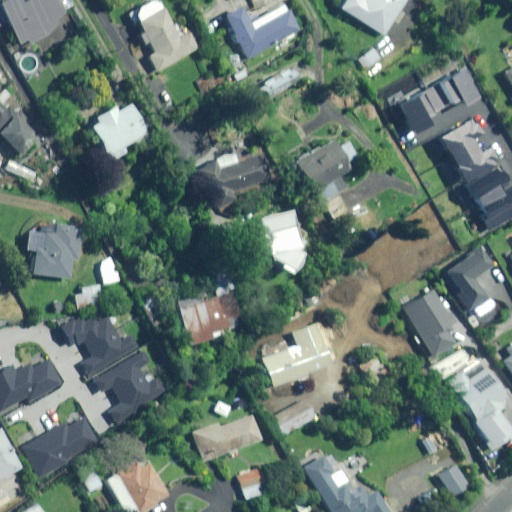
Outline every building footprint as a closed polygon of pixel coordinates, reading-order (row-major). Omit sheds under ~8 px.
[(64,9),(73,5),(70,0),(23,0),(22,1),(21,0),(0,0),(0,8),(19,44),(27,40),(29,44),(48,34),(61,22),(58,19),(66,12),(64,9)] [(161,7),(158,2),(150,0),(149,0),(138,6),(135,14),(139,21),(137,22),(142,31),(138,34),(143,44),(147,42),(153,52),(148,55),(156,71),(198,48),(188,32),(179,37),(162,7),(161,7)] [(340,0),(337,5),(383,33),(392,19),(397,22),(403,11),(398,8),(403,0),(340,0)] [(286,10),(283,4),(259,17),(257,14),(249,18),(242,5),(224,15),(234,34),(232,35),(237,43),(238,42),(248,59),(301,30),(289,8),(286,10)] [(376,60),(369,50),(354,61),(362,71),(376,60)] [(409,130),(426,120),(423,115),(455,96),(459,102),(474,93),(466,79),(469,78),(461,64),(459,66),(458,63),(443,72),(444,74),(410,93),(409,91),(392,101),(393,102),(386,106),(395,121),(402,117),(409,130)] [(511,63),(501,69),(511,89),(511,95),(511,97),(511,98),(511,63)] [(299,79),(292,67),(288,69),(287,67),(262,81),(263,84),(257,88),(264,99),(299,79)] [(0,136),(21,155),(37,138),(32,133),(33,132),(26,126),(30,121),(18,110),(16,113),(3,101),(9,94),(3,90),(0,92),(0,136)] [(130,141),(133,147),(149,138),(130,104),(117,111),(114,106),(94,117),(97,122),(91,126),(110,159),(126,150),(123,144),(130,141)] [(486,143),(476,149),(468,135),(478,130),(470,116),(466,119),(465,117),(434,133),(459,179),(490,162),(487,157),(492,154),(486,143)] [(312,186),(320,200),(343,187),(336,175),(347,168),(344,163),(355,157),(345,139),(335,144),(331,136),(291,159),(308,188),(312,186)] [(212,156),(193,167),(216,207),(234,197),(230,190),(269,177),(261,151),(217,164),(212,156)] [(492,164),(463,181),(471,196),(473,195),(482,211),(480,212),(482,217),(479,218),(485,229),(511,213),(511,192),(511,193),(505,183),(498,187),(495,182),(504,177),(497,164),(493,166),(492,164)] [(332,221),(350,211),(340,193),(322,203),(332,221)] [(294,246),(299,237),(294,234),(286,205),(252,214),(257,231),(256,236),(256,240),(258,244),(261,247),(262,250),(265,249),(266,256),(269,255),(277,260),(275,263),(287,269),(289,266),(293,264),(295,260),(297,256),(297,252),(299,249),(294,246)] [(81,226),(53,222),(52,232),(25,228),(23,247),(33,249),(30,272),(69,278),(72,258),(76,259),(81,226)] [(491,265),(477,245),(437,272),(463,309),(484,296),(471,278),(491,265)] [(121,279),(110,257),(101,260),(100,268),(104,283),(121,279)] [(104,308),(99,283),(80,287),(81,292),(73,294),(76,313),(104,308)] [(444,310),(431,287),(400,305),(429,356),(453,342),(446,331),(450,329),(447,324),(453,320),(448,311),(444,310)] [(198,294),(175,300),(186,343),(211,336),(210,331),(228,327),(225,318),(239,314),(232,290),(199,299),(198,294)] [(149,293),(141,299),(147,308),(155,303),(149,293)] [(116,300),(118,308),(133,305),(131,297),(116,300)] [(121,340),(107,315),(97,320),(93,314),(82,320),(80,316),(72,320),(71,318),(58,325),(68,343),(74,340),(76,344),(82,340),(90,356),(80,362),(87,375),(139,346),(132,334),(121,340)] [(329,362),(315,322),(290,331),(295,347),(287,350),(286,348),(260,357),(270,386),(305,373),(304,371),(329,362)] [(511,375),(511,342),(504,348),(508,354),(501,359),(511,375)] [(150,362),(143,350),(92,379),(99,393),(110,387),(118,403),(107,411),(116,424),(131,412),(133,413),(165,389),(156,377),(149,383),(144,376),(139,368),(150,362)] [(361,363),(369,382),(391,374),(384,354),(361,363)] [(27,402),(62,383),(47,357),(31,366),(28,361),(14,369),(10,362),(0,367),(0,410),(24,397),(27,402)] [(501,396),(482,367),(465,378),(459,369),(444,379),(471,419),(469,420),(488,448),(510,434),(506,428),(507,427),(495,407),(499,404),(496,399),(501,396)] [(313,417),(303,398),(270,416),(281,435),(313,417)] [(259,439),(250,414),(217,426),(216,422),(190,431),(201,461),(227,451),(227,453),(235,450),(234,448),(259,439)] [(19,446),(37,479),(67,461),(65,459),(96,441),(81,416),(65,426),(62,421),(19,446)] [(19,467),(0,433),(0,477),(2,477),(2,479),(9,475),(8,473),(19,467)] [(332,470),(323,454),(303,466),(328,511),(386,511),(373,489),(364,494),(358,483),(349,488),(339,469),(328,475),(327,473),(332,470)] [(138,511),(153,504),(152,501),(164,494),(146,462),(137,467),(133,460),(111,472),(112,473),(103,479),(121,511),(138,511)] [(436,474),(448,495),(466,485),(454,464),(436,474)] [(268,491),(259,467),(236,476),(245,500),(268,491)] [(76,480),(83,493),(90,490),(92,494),(97,491),(89,473),(76,480)] [(37,511),(33,503),(16,511),(37,511)]
